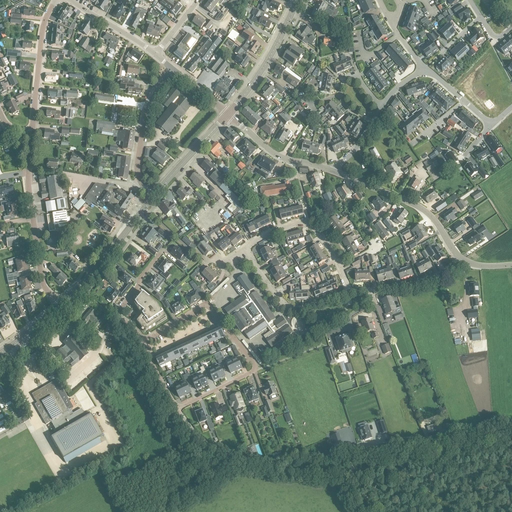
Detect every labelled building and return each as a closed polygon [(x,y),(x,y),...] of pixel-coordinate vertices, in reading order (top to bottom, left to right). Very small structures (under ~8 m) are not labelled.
[(94,3),(105,11),(108,6),(107,5),(109,1),(107,0),(98,0),(97,1),(95,0),(94,3)] [(120,5),(118,8),(118,7),(113,16),(119,20),(121,15),(123,16),(125,12),(122,10),(124,7),(125,7),(128,1),(125,0),(118,0),(117,3),(120,5)] [(171,0),(165,7),(171,11),(177,4),(171,0)] [(215,8),(218,3),(214,0),(210,0),(208,3),(215,8)] [(260,9),(259,9),(265,12),(265,11),(266,8),(265,8),(267,4),(268,0),(267,0),(263,0),(261,6),(260,9)] [(266,8),(273,11),(274,10),(277,11),(280,5),(273,1),(272,2),(268,0),(267,4),(265,8),(266,8)] [(362,9),(372,5),(369,0),(368,0),(358,5),(359,5),(362,9)] [(316,8),(331,17),(331,16),(335,8),(328,4),(327,6),(319,2),(316,8)] [(211,13),(215,8),(208,3),(204,8),(211,13)] [(171,11),(170,12),(175,16),(176,15),(178,15),(180,13),(178,12),(182,8),(177,4),(171,11)] [(458,13),(457,14),(461,20),(462,19),(465,23),(471,19),(468,15),(470,14),(466,8),(463,10),(462,8),(460,4),(452,9),(455,13),(457,11),(458,13)] [(374,10),(372,5),(362,9),(362,10),(363,9),(365,14),(374,10)] [(59,12),(67,17),(69,14),(71,16),(73,14),(63,7),(59,12)] [(408,13),(418,16),(420,11),(410,7),(408,13)] [(35,9),(24,8),(23,15),(34,16),(35,9)] [(328,23),(328,22),(331,24),(334,18),(331,17),(316,8),(312,15),(320,19),(322,15),(325,17),(323,21),(328,23)] [(133,19),(129,26),(135,29),(139,22),(138,22),(140,18),(142,19),(145,13),(138,9),(134,15),(135,15),(132,19),(133,19)] [(261,13),(257,10),(254,16),(258,18),(257,20),(260,22),(259,23),(269,29),(272,23),(266,20),(267,19),(262,17),(260,16),(261,13)] [(67,17),(59,12),(56,17),(60,20),(58,23),(64,26),(66,24),(67,22),(65,20),(67,17)] [(408,13),(406,18),(416,21),(418,16),(408,13)] [(198,16),(193,22),(201,29),(203,25),(204,26),(204,27),(208,30),(213,24),(209,20),(206,24),(205,23),(206,23),(198,16)] [(369,27),(379,21),(376,16),(366,22),(369,27)] [(165,17),(164,19),(162,21),(167,25),(170,20),(165,17)] [(416,21),(406,18),(405,23),(414,26),(416,21)] [(372,32),(381,26),(379,21),(369,27),(370,26),(373,31),(372,31),(372,32)] [(23,22),(22,26),(26,26),(26,32),(32,32),(33,24),(27,23),(23,22)] [(85,22),(79,31),(87,36),(93,27),(85,22)] [(152,37),(155,28),(152,27),(153,24),(147,22),(145,28),(148,29),(146,35),(152,37)] [(412,32),(414,26),(405,23),(403,28),(412,32)] [(449,24),(444,29),(451,36),(456,32),(449,24)] [(155,28),(152,37),(158,39),(161,30),(162,27),(159,26),(158,29),(155,28)] [(381,26),(372,32),(374,36),(384,31),(381,26)] [(309,35),(308,36),(307,35),(310,31),(304,27),(300,32),(300,31),(296,37),(302,42),(304,40),(312,45),(312,44),(313,45),(314,44),(315,43),(315,42),(314,41),(316,38),(313,36),(312,37),(309,35)] [(447,41),(451,36),(444,29),(440,33),(447,41)] [(232,30),(227,38),(234,42),(239,35),(232,30)] [(250,42),(252,40),(254,36),(246,30),(242,36),(246,39),(250,42)] [(473,36),(467,40),(472,45),(476,42),(477,42),(483,39),(481,34),(482,33),(480,30),(479,31),(479,30),(472,33),(473,36)] [(387,36),(384,31),(374,36),(377,41),(387,36)] [(432,34),(437,39),(440,36),(435,31),(432,34)] [(115,50),(116,48),(120,40),(106,33),(103,39),(107,41),(106,42),(110,44),(108,47),(115,50)] [(183,45),(187,48),(190,50),(198,41),(189,33),(188,34),(181,43),(183,45)] [(207,38),(194,54),(198,57),(201,60),(205,63),(216,49),(222,41),(216,37),(212,42),(207,38)] [(339,39),(325,37),(324,45),(332,46),(332,45),(334,45),(334,41),(335,42),(335,43),(342,43),(343,38),(342,38),(339,38),(339,39)] [(94,45),(84,38),(79,46),(89,53),(94,45)] [(250,42),(251,43),(247,49),(254,53),(256,50),(257,50),(260,45),(254,41),(254,42),(252,40),(250,42)] [(511,46),(506,40),(502,43),(509,51),(511,48),(511,46)] [(426,45),(432,54),(434,52),(435,53),(437,50),(431,42),(426,45)] [(190,50),(181,43),(178,47),(179,48),(174,55),(180,59),(180,60),(183,61),(184,60),(187,55),(187,54),(190,50)] [(432,54),(426,45),(424,43),(422,45),(424,47),(421,49),(427,58),(430,56),(430,55),(432,54)] [(468,49),(462,43),(452,53),(456,57),(460,57),(468,49)] [(509,51),(502,43),(498,47),(505,55),(509,51)] [(389,57),(398,49),(394,45),(385,52),(389,57)] [(297,60),(299,62),(301,59),(300,58),(304,52),(299,49),(298,50),(293,46),(289,51),(291,52),(290,53),(297,58),(296,59),(297,60)] [(250,59),(246,56),(248,54),(244,51),(240,48),(239,48),(235,53),(243,58),(240,62),(239,64),(244,68),(250,59)] [(126,56),(131,59),(133,57),(139,61),(143,55),(134,49),(133,51),(131,49),(126,56)] [(398,49),(389,57),(390,56),(393,60),(401,53),(398,49)] [(289,51),(288,50),(286,53),(287,53),(283,58),(289,62),(288,63),(285,66),(289,70),(292,66),(293,67),(297,60),(296,59),(297,58),(290,53),(291,52),(289,51)] [(52,52),(51,59),(59,60),(59,62),(63,63),(63,54),(60,54),(60,53),(52,52)] [(397,64),(405,57),(401,53),(393,60),(397,64)] [(104,62),(109,65),(112,59),(106,57),(104,62)] [(201,60),(198,57),(193,63),(188,69),(193,73),(198,67),(197,66),(201,60)] [(228,65),(218,57),(209,68),(219,76),(227,66),(229,67),(230,65),(229,64),(229,65),(228,65)] [(344,59),(344,60),(348,69),(354,67),(350,58),(347,59),(346,57),(345,58),(344,59)] [(401,68),(408,61),(405,57),(397,64),(401,68)] [(448,60),(445,58),(437,67),(437,68),(439,71),(440,70),(443,73),(451,65),(454,67),(457,64),(450,58),(448,60)] [(342,71),(348,69),(344,60),(344,59),(342,59),(341,60),(342,61),(339,63),(342,71)] [(408,61),(401,68),(399,70),(400,71),(402,70),(404,72),(412,65),(408,61)] [(342,71),(339,63),(333,65),(337,74),(342,71)] [(279,65),(274,72),(278,75),(279,73),(281,75),(282,74),(286,76),(288,78),(290,75),(288,73),(284,71),(285,70),(279,65)] [(128,68),(125,68),(119,67),(117,77),(121,77),(122,72),(125,72),(128,72),(127,74),(137,76),(138,68),(128,67),(128,68)] [(370,79),(378,73),(375,68),(366,75),(370,79)] [(378,73),(370,79),(373,83),(382,77),(378,73)] [(45,74),(44,82),(56,83),(56,75),(45,74)] [(14,75),(10,77),(8,78),(12,87),(19,84),(14,75)] [(300,82),(290,75),(288,78),(286,81),(296,88),(300,82)] [(373,83),(376,88),(385,81),(382,77),(373,83)] [(229,79),(229,80),(226,78),(224,81),(222,80),(215,90),(223,96),(222,97),(224,98),(229,101),(237,90),(236,90),(232,87),(230,85),(232,82),(233,80),(230,79),(229,79)] [(120,90),(128,91),(127,94),(140,96),(141,90),(138,89),(139,85),(134,84),(134,83),(126,82),(127,79),(120,79),(119,81),(118,81),(117,85),(120,86),(120,90)] [(332,82),(321,80),(318,79),(318,81),(320,81),(320,82),(322,83),(322,86),(331,88),(332,82)] [(388,86),(385,81),(376,88),(380,92),(388,86)] [(415,86),(418,96),(422,95),(421,92),(426,90),(423,83),(415,86)] [(264,89),(271,95),(276,91),(269,84),(264,89)] [(319,88),(321,89),(320,92),(330,94),(331,88),(322,86),(317,85),(316,87),(319,87),(319,88)] [(414,98),(418,96),(415,86),(406,88),(408,96),(413,95),(414,98)] [(185,114),(192,105),(187,101),(181,96),(179,94),(180,93),(174,89),(162,103),(170,110),(161,120),(163,121),(158,126),(161,128),(160,129),(163,132),(164,130),(166,132),(164,134),(167,136),(179,122),(181,124),(183,121),(180,119),(185,114)] [(271,95),(264,89),(260,93),(267,100),(271,95)] [(433,101),(433,102),(441,93),(437,89),(430,97),(434,100),(433,101)] [(433,102),(437,105),(445,96),(441,93),(433,102)] [(116,97),(95,94),(94,100),(113,103),(113,102),(114,100),(116,100),(116,97)] [(441,109),(449,100),(445,96),(437,105),(438,104),(442,108),(441,109)] [(453,104),(449,100),(441,109),(445,112),(453,104)] [(325,115),(329,112),(336,106),(332,101),(325,108),(327,110),(326,111),(326,112),(324,114),(321,116),(323,118),(325,115)] [(8,109),(9,109),(11,111),(10,112),(10,113),(11,114),(12,114),(12,115),(15,114),(16,115),(18,114),(18,113),(18,112),(16,106),(19,105),(17,102),(14,103),(14,102),(6,105),(8,109)] [(333,117),(340,110),(336,106),(329,112),(333,117)] [(118,114),(122,115),(122,116),(126,117),(126,116),(131,116),(132,109),(119,107),(118,114)] [(242,113),(249,121),(255,114),(248,107),(242,113)] [(392,117),(397,113),(392,107),(387,111),(392,117)] [(75,109),(64,108),(63,118),(72,118),(72,114),(74,114),(75,109)] [(416,111),(424,121),(429,118),(421,109),(417,112),(416,111)] [(55,111),(47,110),(46,116),(46,117),(47,117),(50,118),(51,117),(51,116),(54,117),(53,119),(59,119),(60,112),(55,112),(55,111)] [(340,110),(333,117),(337,121),(344,115),(340,110)] [(420,125),(424,121),(416,111),(412,115),(420,125)] [(466,123),(471,117),(466,113),(464,111),(463,112),(462,113),(460,111),(458,114),(460,116),(459,117),(466,123)] [(255,114),(249,121),(251,122),(255,126),(261,119),(257,116),(259,114),(257,112),(255,114)] [(278,118),(281,122),(288,115),(285,113),(283,115),(282,114),(278,118)] [(288,115),(281,122),(285,126),(291,119),(288,115)] [(420,125),(412,115),(413,116),(409,119),(407,117),(416,128),(420,125)] [(404,122),(412,132),(416,128),(407,117),(405,119),(407,121),(404,122)] [(476,121),(471,117),(466,123),(473,129),(477,124),(477,125),(478,123),(476,121)] [(355,121),(352,126),(360,132),(364,126),(358,123),(360,120),(357,118),(355,121)] [(97,121),(96,128),(114,130),(115,124),(97,121)] [(265,132),(273,122),(272,121),(270,123),(267,121),(261,128),(266,132),(265,132)] [(273,122),(265,132),(266,132),(270,135),(276,128),(273,126),(275,123),(273,122)] [(412,132),(404,122),(404,123),(405,124),(400,127),(407,135),(412,132)] [(344,134),(340,129),(338,126),(334,128),(337,131),(341,137),(344,134)] [(357,137),(360,132),(352,126),(348,132),(357,137)] [(283,128),(277,139),(283,143),(285,139),(286,140),(290,132),(287,130),(283,128)] [(122,130),(122,132),(118,132),(118,133),(114,132),(113,138),(117,139),(116,142),(132,144),(134,134),(128,133),(129,132),(130,130),(123,129),(123,130),(122,130)] [(224,135),(229,141),(227,143),(233,149),(237,145),(233,142),(238,137),(230,129),(224,135)] [(44,138),(50,139),(50,141),(59,141),(59,135),(57,135),(57,133),(54,133),(54,132),(45,131),(44,138)] [(464,132),(459,139),(459,140),(466,144),(469,139),(471,136),(469,135),(464,132)] [(335,138),(336,141),(341,150),(347,147),(346,146),(349,144),(346,137),(340,139),(338,136),(335,138)] [(494,137),(488,142),(495,152),(501,148),(494,137)] [(459,139),(456,138),(454,142),(456,143),(454,147),(459,151),(461,152),(462,149),(466,144),(459,140),(459,139)] [(242,145),(240,144),(237,147),(244,153),(251,145),(252,145),(249,142),(248,143),(246,141),(242,145)] [(310,152),(312,144),(305,141),(302,150),(310,152)] [(341,150),(336,141),(331,144),(335,153),(341,150)] [(123,150),(131,151),(132,144),(116,142),(119,142),(119,145),(123,146),(123,150)] [(161,143),(158,146),(164,151),(167,148),(161,143)] [(221,147),(217,143),(209,151),(213,155),(214,155),(218,159),(222,154),(219,151),(218,150),(221,147)] [(312,144),(310,152),(317,154),(320,146),(312,144)] [(251,145),(244,153),(242,155),(247,160),(256,150),(251,145)] [(231,155),(235,151),(229,146),(225,150),(231,155)] [(169,158),(158,149),(155,152),(157,153),(152,158),(157,162),(156,163),(159,164),(159,163),(163,166),(169,158)] [(375,149),(370,151),(375,159),(379,156),(375,149)] [(480,152),(476,154),(480,161),(489,155),(485,149),(482,150),(482,149),(479,150),(480,152)] [(452,166),(458,162),(451,152),(445,156),(452,166)] [(84,156),(72,154),(70,163),(76,165),(76,167),(79,168),(80,166),(81,166),(84,156)] [(263,157),(258,166),(258,165),(258,166),(262,169),(261,171),(258,170),(256,173),(261,177),(270,161),(264,157),(263,157)] [(409,157),(403,161),(406,165),(412,161),(409,157)] [(58,161),(48,159),(46,167),(57,169),(58,161)] [(207,175),(211,179),(228,195),(225,198),(232,205),(228,209),(232,213),(237,208),(238,209),(240,207),(240,208),(246,201),(236,191),(237,190),(233,186),(232,187),(225,180),(227,178),(221,170),(219,171),(208,160),(201,166),(209,174),(207,175)] [(266,180),(268,176),(263,173),(265,170),(270,174),(271,174),(271,173),(276,165),(270,161),(261,177),(266,180)] [(114,169),(116,170),(128,172),(129,165),(115,163),(114,169)] [(394,163),(386,168),(392,179),(401,173),(394,163)] [(432,163),(425,167),(428,172),(435,168),(432,163)] [(471,163),(464,167),(471,177),(477,173),(471,163)] [(128,172),(116,170),(115,175),(119,176),(118,178),(127,180),(128,172)] [(205,181),(196,173),(190,179),(195,184),(195,185),(199,188),(205,181)] [(318,174),(309,177),(313,188),(322,185),(318,174)] [(415,180),(414,179),(409,186),(415,189),(417,186),(418,187),(421,183),(420,183),(422,180),(417,176),(415,180)] [(50,177),(39,179),(40,184),(41,184),(42,193),(41,193),(42,199),(50,197),(50,201),(63,199),(63,198),(67,197),(65,187),(61,188),(59,177),(51,179),(50,177)] [(261,190),(262,197),(291,192),(290,185),(289,185),(288,182),(285,182),(285,186),(275,187),(274,186),(266,187),(261,187),(261,190)] [(119,190),(118,190),(116,188),(112,187),(111,188),(108,187),(108,186),(95,184),(85,198),(97,206),(98,205),(102,207),(103,205),(106,207),(121,217),(125,210),(134,198),(126,193),(121,189),(120,191),(119,190)] [(3,187),(6,195),(13,193),(11,185),(8,186),(8,185),(3,187)] [(345,185),(337,190),(344,201),(352,195),(350,192),(345,185)] [(180,198),(183,201),(188,195),(189,196),(193,192),(189,188),(185,192),(182,189),(178,193),(177,194),(181,197),(180,198)] [(354,191),(358,197),(362,194),(358,188),(354,191)] [(432,189),(423,196),(428,203),(437,197),(432,189)] [(473,195),(476,200),(484,195),(481,190),(473,195)] [(201,200),(203,201),(205,199),(203,198),(197,191),(194,194),(200,200),(201,200)] [(213,200),(214,198),(218,201),(220,198),(217,196),(213,192),(209,196),(213,200)] [(330,192),(323,195),(327,203),(333,200),(330,192)] [(75,201),(79,205),(83,200),(79,196),(75,201)] [(376,208),(379,212),(385,207),(381,202),(381,201),(379,198),(373,203),(376,207),(376,208)] [(45,203),(47,213),(49,213),(66,210),(65,200),(48,202),(45,203)] [(167,200),(164,203),(171,212),(176,208),(172,202),(170,204),(167,200)] [(462,200),(457,204),(462,210),(467,207),(462,200)] [(440,204),(435,208),(438,212),(443,209),(447,206),(444,201),(440,204)] [(1,203),(1,207),(3,206),(3,209),(4,212),(7,211),(16,210),(15,204),(7,205),(7,202),(1,203)] [(171,212),(164,203),(159,206),(166,215),(171,212)] [(450,212),(444,216),(448,222),(451,219),(452,221),(456,218),(453,215),(457,212),(454,208),(450,211),(450,212)] [(404,221),(403,220),(408,213),(402,209),(395,219),(394,221),(398,225),(400,223),(402,224),(404,221)] [(14,219),(13,216),(17,215),(16,210),(7,211),(8,214),(4,215),(5,218),(3,218),(4,221),(14,219)] [(325,212),(318,217),(320,221),(328,216),(325,212)] [(69,218),(66,219),(66,213),(47,216),(48,220),(49,220),(50,227),(49,227),(50,232),(49,232),(68,229),(67,223),(70,222),(69,218)] [(371,214),(367,217),(372,224),(376,221),(371,214)] [(114,227),(111,225),(113,222),(104,215),(100,220),(103,222),(101,224),(100,226),(101,227),(104,229),(104,230),(104,231),(105,232),(106,232),(107,231),(110,233),(114,227)] [(262,218),(266,226),(271,224),(267,216),(262,218)] [(331,227),(339,221),(335,216),(327,222),(331,227)] [(181,217),(177,220),(181,225),(185,223),(181,217)] [(261,228),(266,226),(262,218),(257,221),(261,228)] [(472,218),(467,221),(472,228),(477,225),(472,218)] [(253,219),(250,220),(256,231),(261,228),(257,221),(255,222),(253,219)] [(396,230),(392,225),(388,219),(384,222),(388,228),(393,233),(396,230)] [(250,233),(256,231),(250,220),(248,222),(249,225),(247,226),(246,224),(243,226),(246,233),(249,231),(250,233)] [(339,221),(331,227),(335,232),(343,226),(339,221)] [(455,224),(456,227),(454,228),(458,234),(461,231),(462,232),(465,230),(463,227),(466,225),(464,222),(461,224),(459,221),(455,224)] [(379,222),(374,227),(383,240),(389,235),(379,222)] [(418,235),(425,231),(422,225),(412,231),(415,237),(418,235)] [(346,230),(343,226),(335,232),(339,237),(347,231),(347,232),(350,229),(351,229),(349,227),(346,230)] [(482,226),(477,229),(480,234),(485,230),(482,226)] [(158,239),(155,236),(157,234),(149,228),(148,229),(147,229),(145,231),(146,232),(145,233),(156,241),(158,239)] [(167,234),(161,229),(158,233),(161,236),(164,238),(167,234)] [(428,237),(425,231),(418,235),(419,239),(417,240),(418,242),(428,237)] [(156,241),(145,233),(145,234),(144,233),(142,236),(143,236),(141,238),(149,244),(151,241),(154,243),(156,241)] [(238,233),(233,237),(238,243),(243,240),(240,236),(238,233)] [(475,233),(467,239),(468,240),(467,242),(469,244),(470,244),(471,245),(476,242),(477,243),(480,241),(475,233)] [(10,235),(8,236),(6,236),(8,247),(15,246),(14,243),(18,243),(17,234),(10,235)] [(342,241),(345,246),(353,242),(351,238),(355,236),(354,234),(350,236),(342,241)] [(204,242),(198,247),(206,256),(212,251),(206,244),(209,242),(204,236),(201,239),(204,242)] [(182,241),(189,247),(192,243),(185,237),(182,241)] [(222,242),(228,248),(232,245),(229,240),(227,238),(225,240),(222,237),(220,239),(222,242)] [(234,247),(238,243),(233,237),(229,240),(232,245),(234,247)] [(411,250),(418,246),(415,241),(408,244),(411,250)] [(228,248),(222,242),(218,245),(223,252),(228,248)] [(345,246),(348,252),(357,247),(353,242),(345,246)] [(261,251),(264,257),(274,252),(276,251),(275,247),(273,248),(272,246),(271,243),(265,246),(266,248),(261,251)] [(313,254),(320,250),(317,245),(310,249),(313,254)] [(431,246),(426,250),(431,258),(434,256),(438,261),(445,257),(439,248),(433,251),(432,250),(433,249),(431,246)] [(157,252),(151,247),(148,251),(154,256),(157,252)] [(171,252),(172,253),(171,253),(180,260),(185,254),(177,247),(174,250),(173,249),(171,252)] [(360,253),(357,247),(348,252),(351,258),(360,253)] [(313,254),(316,259),(323,255),(320,250),(313,254)] [(274,252),(264,257),(266,263),(269,262),(270,263),(271,266),(274,264),(281,261),(279,258),(278,259),(277,258),(274,259),(273,256),(276,255),(274,252)] [(130,260),(129,262),(135,267),(141,259),(145,261),(147,258),(141,253),(139,257),(138,259),(134,255),(133,257),(132,257),(131,257),(131,258),(130,258),(130,259),(130,260)] [(326,260),(323,255),(316,259),(319,265),(326,260)] [(16,264),(17,267),(26,265),(24,259),(17,261),(16,258),(10,260),(7,261),(8,263),(12,262),(13,265),(16,264)] [(71,270),(72,269),(75,272),(79,267),(77,265),(78,265),(71,259),(69,261),(71,263),(69,266),(69,267),(69,268),(69,269),(70,270),(71,270)] [(162,272),(160,274),(167,279),(171,275),(167,272),(172,265),(166,260),(159,269),(162,272)] [(422,263),(426,271),(432,268),(428,260),(422,263)] [(176,265),(182,270),(185,266),(179,261),(176,265)] [(273,270),(271,271),(274,277),(284,271),(285,271),(281,265),(281,264),(282,263),(281,261),(274,264),(271,266),(272,268),(273,270)] [(421,274),(426,271),(422,263),(416,265),(421,274)] [(404,269),(407,278),(413,276),(409,264),(406,265),(407,268),(404,269)] [(26,265),(17,267),(18,270),(14,271),(15,273),(18,273),(27,271),(26,265)] [(58,271),(53,265),(49,269),(55,275),(55,274),(58,277),(55,281),(61,286),(67,280),(61,274),(61,275),(58,271)] [(384,271),(386,280),(393,278),(390,267),(387,268),(387,270),(384,271)] [(207,279),(213,273),(209,268),(202,274),(207,279)] [(407,278),(404,269),(400,270),(399,268),(396,268),(400,280),(407,278)] [(386,280),(384,271),(379,272),(379,270),(376,271),(379,282),(386,280)] [(284,271),(274,277),(277,283),(281,280),(284,285),(292,280),(291,278),(289,276),(287,277),(286,274),(284,271)] [(213,273),(207,279),(211,283),(218,277),(213,273)] [(127,284),(124,289),(126,291),(131,285),(128,283),(131,279),(124,274),(120,279),(127,284)] [(271,348),(278,343),(284,339),(284,338),(292,333),(293,333),(288,326),(287,326),(286,324),(287,324),(282,317),(281,317),(276,321),(275,319),(276,319),(273,315),(273,316),(269,310),(269,309),(269,310),(265,304),(266,304),(265,303),(265,304),(261,298),(257,292),(250,296),(247,293),(254,288),(245,275),(237,280),(238,282),(233,286),(240,296),(241,295),(242,297),(224,310),(229,317),(230,316),(231,319),(241,333),(244,331),(245,332),(245,333),(250,340),(255,336),(256,336),(261,332),(262,332),(267,328),(270,332),(264,336),(267,340),(266,340),(271,348)] [(150,282),(148,285),(154,291),(161,282),(162,283),(165,280),(159,276),(157,278),(155,277),(153,280),(152,279),(150,282)] [(332,290),(338,288),(334,277),(331,277),(332,280),(329,281),(329,283),(332,290)] [(191,286),(192,286),(195,292),(186,298),(188,300),(187,301),(189,305),(190,304),(190,305),(201,298),(197,292),(200,291),(195,284),(194,284),(193,281),(189,283),(191,286)] [(329,283),(324,285),(327,293),(333,291),(332,290),(329,283)] [(29,284),(21,286),(21,288),(17,289),(18,297),(29,293),(28,290),(31,289),(29,284)] [(478,284),(469,285),(470,297),(479,296),(478,284)] [(318,287),(321,295),(327,293),(324,285),(318,287)] [(321,295),(318,287),(312,289),(316,298),(321,295)] [(113,302),(119,295),(122,298),(126,291),(124,289),(120,294),(115,290),(108,298),(113,302)] [(153,296),(160,302),(164,298),(157,292),(153,296)] [(142,316),(137,322),(142,328),(143,327),(146,331),(166,318),(158,305),(144,293),(135,304),(142,316)] [(391,297),(386,299),(391,313),(396,311),(391,297)] [(387,315),(391,313),(386,299),(381,300),(387,315)] [(21,300),(16,302),(18,307),(13,309),(13,310),(11,311),(13,314),(15,314),(17,319),(20,318),(24,316),(20,307),(23,306),(21,300)] [(35,307),(33,302),(32,300),(25,302),(29,313),(36,311),(35,309),(36,309),(35,307)] [(184,309),(180,302),(171,308),(175,315),(184,309)] [(0,316),(1,319),(0,319),(0,324),(3,328),(9,324),(4,317),(10,313),(5,305),(1,308),(4,313),(2,314),(0,315),(0,316)] [(91,309),(82,319),(87,323),(90,320),(92,322),(96,318),(93,315),(95,313),(91,309)] [(468,311),(468,319),(479,318),(478,310),(468,311)] [(394,315),(396,321),(404,318),(401,312),(394,315)] [(97,319),(96,318),(92,322),(94,323),(90,328),(94,331),(106,317),(102,314),(97,319)] [(81,329),(87,323),(82,319),(77,325),(81,329)] [(364,329),(362,330),(360,325),(355,326),(358,335),(363,333),(365,333),(374,330),(371,319),(362,322),(364,329)] [(215,330),(219,339),(224,337),(220,328),(215,330)] [(214,342),(219,339),(215,330),(210,333),(214,342)] [(209,344),(214,342),(210,333),(205,335),(209,344)] [(60,360),(61,360),(64,364),(68,361),(72,367),(79,361),(80,361),(88,354),(71,335),(63,342),(66,345),(62,349),(62,348),(55,354),(60,360)] [(186,355),(209,344),(205,335),(182,346),(186,355)] [(348,335),(342,337),(347,352),(351,351),(350,349),(352,348),(351,347),(354,346),(352,342),(350,342),(348,335)] [(242,337),(240,339),(258,362),(260,360),(242,337)] [(347,352),(342,337),(336,339),(338,346),(336,347),(338,352),(340,351),(340,352),(342,351),(343,354),(347,352)] [(382,347),(385,355),(392,352),(389,344),(382,347)] [(186,355),(182,346),(177,348),(181,357),(186,355)] [(176,359),(181,357),(177,348),(171,351),(176,359)] [(331,348),(326,350),(331,364),(336,363),(331,348)] [(170,362),(176,359),(171,351),(166,353),(170,362)] [(165,364),(170,362),(166,353),(161,355),(165,364)] [(160,367),(165,364),(161,355),(156,358),(160,367)] [(231,374),(237,371),(230,359),(225,361),(223,357),(220,359),(223,364),(225,363),(231,374)] [(230,359),(237,371),(242,368),(237,359),(235,360),(233,357),(230,359)] [(220,367),(219,367),(218,364),(213,367),(215,369),(219,379),(225,377),(220,367)] [(214,382),(219,379),(215,369),(212,371),(211,368),(208,370),(206,365),(203,367),(205,372),(208,371),(214,382)] [(203,375),(198,377),(202,387),(208,385),(203,375)] [(197,390),(202,387),(198,377),(192,380),(197,390)] [(268,394),(269,397),(277,394),(275,388),(276,387),(276,386),(275,385),(274,384),(273,384),(273,382),(265,385),(266,389),(264,390),(266,395),(268,394)] [(51,422),(52,423),(71,412),(70,409),(73,408),(61,388),(56,391),(52,383),(32,394),(37,403),(34,405),(46,425),(51,422)] [(181,386),(185,396),(191,393),(186,383),(181,386)] [(180,398),(185,396),(181,386),(175,388),(180,398)] [(251,387),(248,387),(249,388),(248,388),(249,388),(246,389),(247,390),(244,391),(245,395),(248,394),(251,402),(254,401),(255,403),(258,401),(258,400),(254,386),(251,387)] [(0,399),(4,405),(13,400),(8,390),(0,394),(0,399)] [(230,397),(232,401),(229,401),(231,408),(234,407),(235,410),(237,410),(237,411),(238,411),(239,412),(240,412),(242,411),(243,410),(243,409),(243,408),(243,407),(245,407),(240,394),(230,397)] [(269,401),(265,403),(269,413),(273,411),(269,401)] [(222,407),(220,408),(218,404),(211,407),(215,419),(223,416),(222,414),(228,411),(225,405),(221,407),(222,407)] [(445,407),(439,410),(441,416),(448,414),(445,407)] [(71,412),(52,423),(56,431),(50,435),(66,463),(101,443),(98,439),(103,436),(89,412),(85,415),(81,409),(73,414),(71,412)] [(203,410),(195,413),(199,424),(207,421),(203,410)] [(284,415),(287,423),(292,421),(289,413),(284,415)] [(386,430),(383,421),(377,423),(380,431),(386,430)] [(368,426),(359,429),(363,441),(365,440),(365,441),(370,439),(369,438),(372,438),(368,426)] [(445,430),(437,432),(436,428),(427,431),(429,437),(437,435),(438,440),(448,437),(445,430)] [(332,442),(338,438),(335,433),(329,437),(332,442)]
